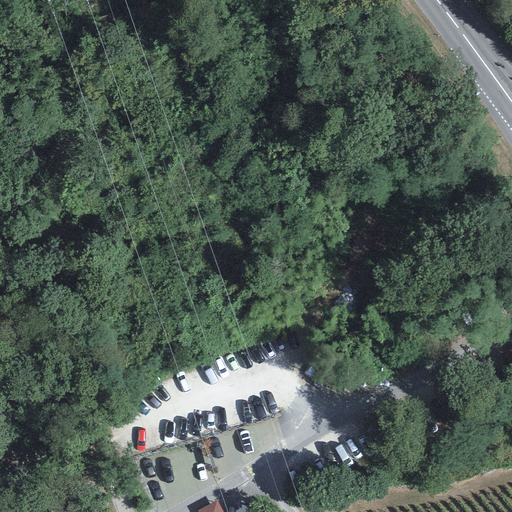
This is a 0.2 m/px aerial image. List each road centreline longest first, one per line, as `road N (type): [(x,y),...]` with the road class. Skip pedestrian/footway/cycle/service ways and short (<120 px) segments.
road 1 (unclassified): [(511,333),(302,441)]
road 2 (secondary): [(511,104),(433,0)]
